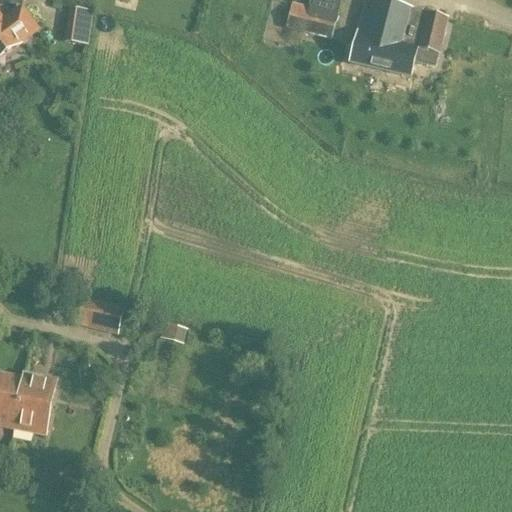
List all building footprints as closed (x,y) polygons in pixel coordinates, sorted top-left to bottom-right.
[(292,5),(286,30),(331,42),(341,0),(311,0),(309,9),(292,5)] [(349,66),(411,81),(418,51),(439,56),(448,21),(366,0),(349,66)] [(21,9),(2,23),(0,20),(0,60),(19,46),(18,46),(38,32),(21,9)] [(64,44),(89,47),(93,13),(69,10),(64,44)] [(84,299),(77,328),(118,338),(118,334),(133,338),(137,316),(123,313),(124,309),(84,299)] [(166,324),(163,338),(187,343),(190,328),(166,324)] [(0,428),(13,431),(22,381),(0,376),(0,428)] [(22,381),(13,431),(46,438),(57,383),(23,376),(22,381)]
